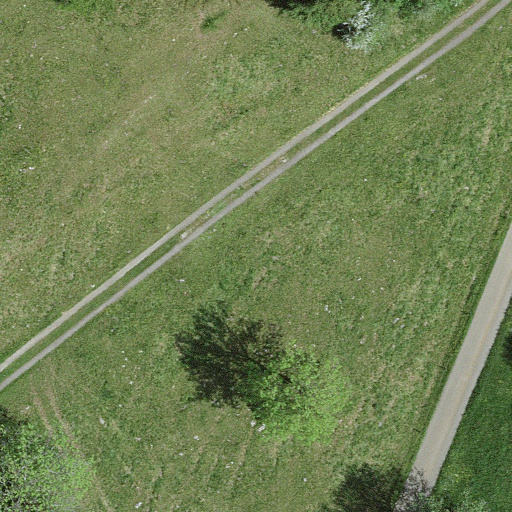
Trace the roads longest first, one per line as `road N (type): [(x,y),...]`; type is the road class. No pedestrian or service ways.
road 1 (track): [(490,0),(0,377)]
road 2 (unclassified): [(406,511),(511,266)]
